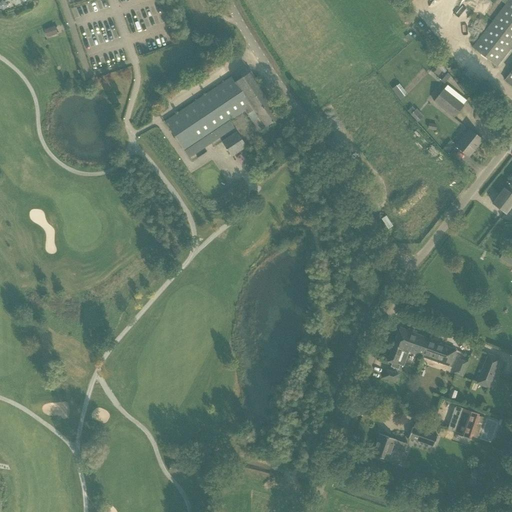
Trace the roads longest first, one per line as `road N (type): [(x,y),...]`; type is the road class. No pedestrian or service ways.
road 1 (unclassified): [(410,268),(257,56),(229,0)]
road 2 (unclassified): [(312,511),(410,268)]
road 3 (unclassified): [(410,268),(511,140)]
